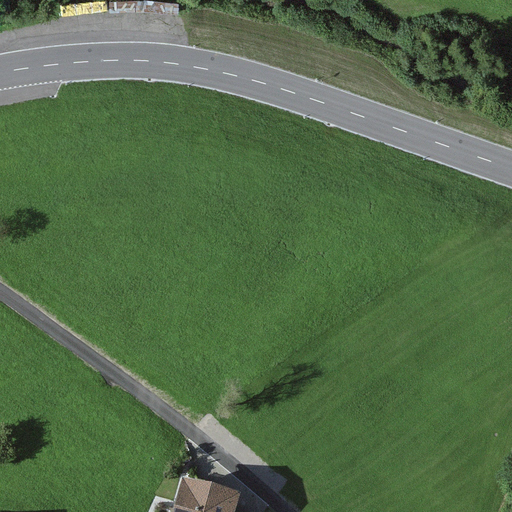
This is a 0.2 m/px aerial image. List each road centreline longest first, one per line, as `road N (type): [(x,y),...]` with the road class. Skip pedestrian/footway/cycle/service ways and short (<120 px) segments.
road 1 (tertiary): [(0,73),(89,61),(219,71),(511,169)]
road 2 (unclassified): [(270,511),(50,324),(0,293)]
